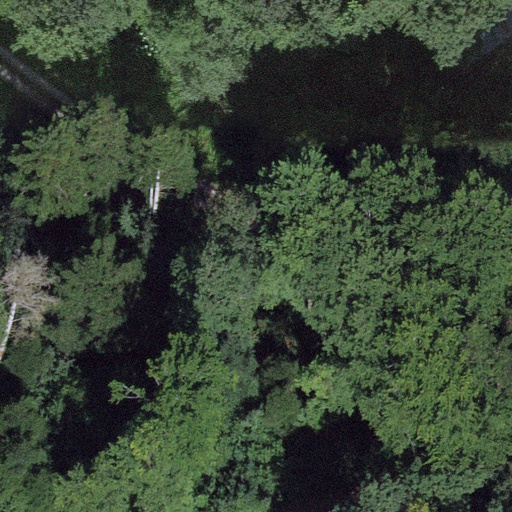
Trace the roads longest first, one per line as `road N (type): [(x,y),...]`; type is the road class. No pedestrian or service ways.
road 1 (track): [(511,250),(372,234),(215,197),(76,117),(0,52)]
road 2 (track): [(357,511),(511,481)]
